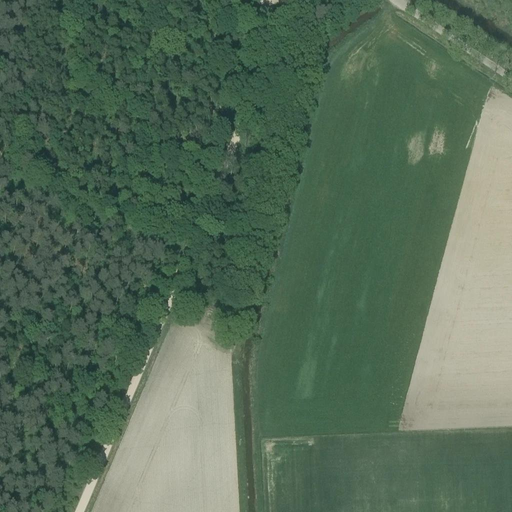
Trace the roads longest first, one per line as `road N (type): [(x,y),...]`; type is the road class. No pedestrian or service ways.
road 1 (track): [(79,511),(256,87),(267,34),(263,0)]
road 2 (tertiary): [(511,79),(394,0)]
